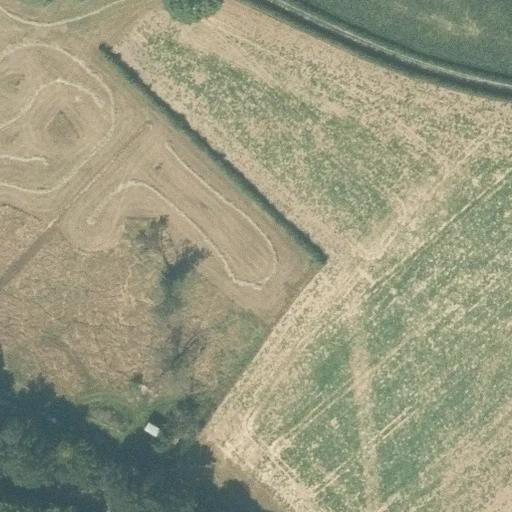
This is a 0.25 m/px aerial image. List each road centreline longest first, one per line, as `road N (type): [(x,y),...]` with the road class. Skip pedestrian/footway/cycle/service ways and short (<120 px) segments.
road 1 (track): [(511,88),(416,64),(272,0)]
road 2 (secondary): [(128,511),(0,465)]
